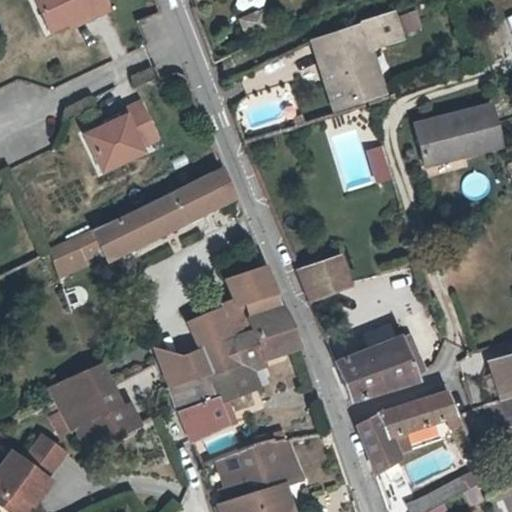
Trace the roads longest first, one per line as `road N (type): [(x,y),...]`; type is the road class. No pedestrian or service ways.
road 1 (residential): [(369,511),(171,0)]
road 2 (unknown): [(330,401),(384,403),(441,373),(445,330),(400,203),(382,118),(387,106),(473,74)]
